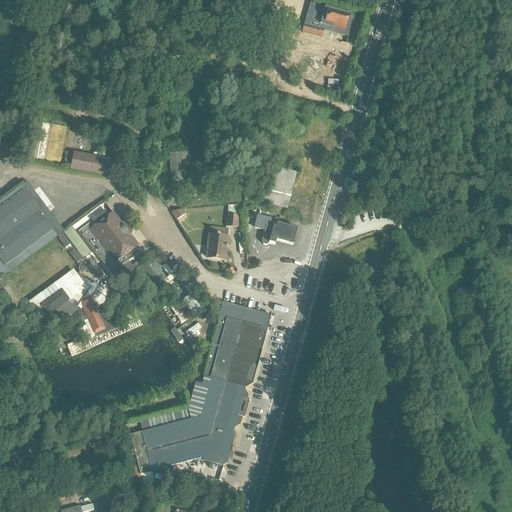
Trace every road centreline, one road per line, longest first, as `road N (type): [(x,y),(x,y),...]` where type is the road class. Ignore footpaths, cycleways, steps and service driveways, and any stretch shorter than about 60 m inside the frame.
road 1 (primary): [(304,309),(388,0)]
road 2 (track): [(191,266),(134,170),(154,0)]
road 3 (primary): [(248,511),(304,309)]
road 4 (unknown): [(0,175),(105,187),(163,224)]
road 5 (unclassified): [(304,309),(214,285),(191,266)]
